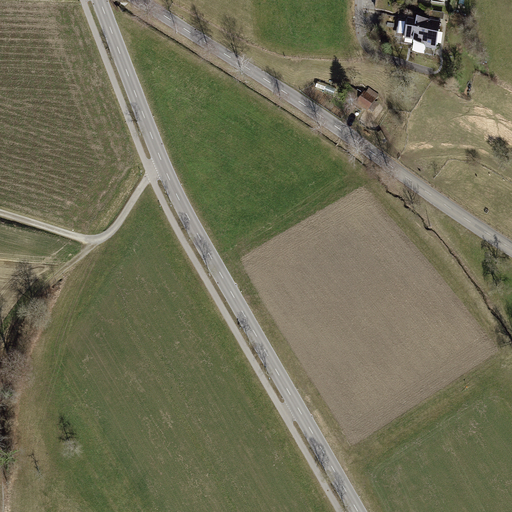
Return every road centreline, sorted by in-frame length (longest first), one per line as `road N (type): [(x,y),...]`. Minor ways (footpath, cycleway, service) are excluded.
road 1 (tertiary): [(100,0),(179,200),(358,511)]
road 2 (unclassified): [(511,248),(140,0)]
road 3 (track): [(97,243),(50,282),(4,352),(1,511)]
